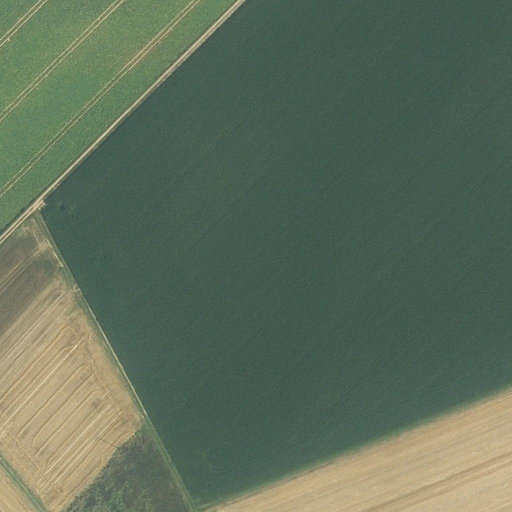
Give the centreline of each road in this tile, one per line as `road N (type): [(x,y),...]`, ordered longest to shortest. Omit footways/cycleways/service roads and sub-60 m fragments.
road 1 (track): [(257,0),(0,258)]
road 2 (track): [(39,218),(196,511)]
road 3 (track): [(211,511),(511,389)]
